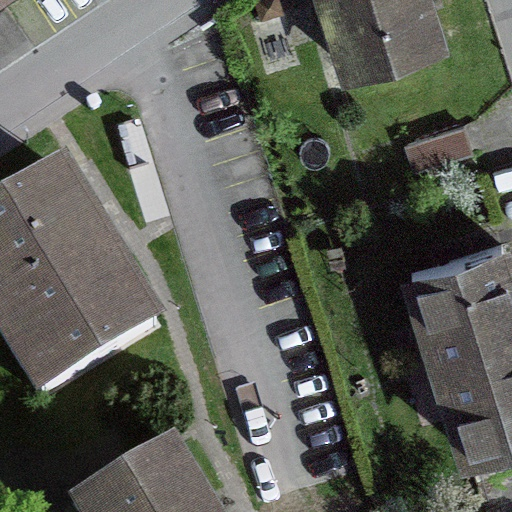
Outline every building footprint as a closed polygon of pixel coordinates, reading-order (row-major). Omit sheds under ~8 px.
[(257,0),(252,1),(258,22),(280,15),(274,0),(257,0)] [(435,45),(420,0),(323,0),(346,73),(435,45)] [(461,128),(403,147),(412,174),(470,156),(461,128)] [(0,332),(39,396),(151,327),(104,250),(57,173),(0,208),(0,332)] [(511,287),(499,247),(409,276),(466,458),(511,443),(511,287)] [(511,511),(511,443),(466,458),(483,511),(511,511)] [(202,511),(167,453),(74,508),(76,511),(202,511)]
